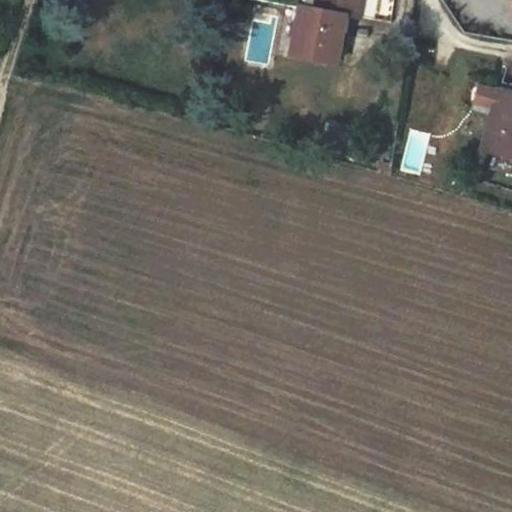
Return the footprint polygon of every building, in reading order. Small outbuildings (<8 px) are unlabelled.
[(317,0),(316,9),(301,7),(291,53),(338,62),(348,15),(362,17),(365,0),(317,0)] [(511,90),(499,87),(482,150),(505,157),(511,158),(511,90)] [(324,136),(345,142),(350,127),(328,121),(324,136)] [(321,147),(342,153),(345,142),(324,136),(321,147)] [(511,174),(511,158),(505,157),(502,172),(511,174)]
